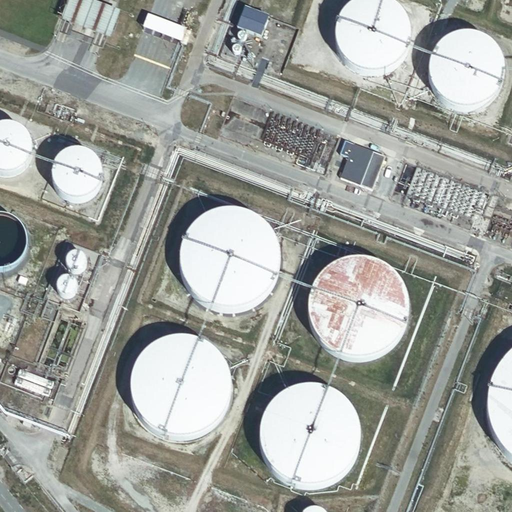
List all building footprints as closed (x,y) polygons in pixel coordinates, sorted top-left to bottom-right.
[(118,10),(92,0),(66,0),(60,17),(108,36),(118,10)] [(335,51),(338,57),(340,62),(342,64),(344,66),(347,70),(352,73),(357,76),(361,77),(365,78),(370,79),(377,78),(382,77),(390,74),(394,72),(398,69),(402,64),(406,58),(407,55),(409,50),(409,47),(410,42),(410,36),(409,33),(408,28),(405,22),(401,17),(399,15),(396,11),(389,7),(383,5),(379,4),(375,3),(367,3),(363,4),(360,5),(355,7),(352,9),(347,12),(343,16),(340,20),(339,23),(336,28),(335,33),(334,38),(334,43),(335,51)] [(268,17),(244,8),(237,26),(261,36),(268,17)] [(185,28),(147,14),(142,27),(180,41),(185,28)] [(430,87),(432,92),(432,93),(436,99),(442,105),(447,109),(451,110),(455,112),(460,113),(465,114),(468,114),(475,112),(481,110),(486,108),(489,106),(493,102),(499,95),(502,88),(503,81),(504,78),(504,72),(503,67),(501,61),(498,56),(494,50),(490,46),(486,44),(481,41),(477,40),(474,39),(470,38),(464,38),(457,39),(450,41),(444,45),(439,49),(435,54),(431,61),(430,63),(429,68),(428,73),(428,77),(429,84),(430,87)] [(22,134),(19,132),(14,130),(9,129),(4,129),(0,129),(0,181),(3,182),(9,182),(12,181),(17,179),(21,177),(24,175),(27,171),(29,169),(30,166),(32,162),(32,159),(33,154),(32,150),(30,143),(28,140),(24,136),(22,134)] [(353,148),(341,181),(372,193),(385,160),(353,148)] [(88,157),(87,157),(86,157),(83,156),(79,155),(74,155),(68,156),(64,158),(60,161),(55,166),(53,169),(52,173),(51,178),(50,181),(51,186),(52,191),(54,195),(56,199),(59,201),(61,203),(66,206),(69,207),(71,208),(76,208),(78,208),(83,208),(89,205),(93,202),(96,201),(98,198),(100,195),(102,190),(103,188),(103,184),(103,179),(102,173),(100,168),(98,165),(96,162),(91,159),(88,157)] [(182,281),(184,286),(185,287),(188,293),(190,296),(193,299),(198,304),(202,307),(206,309),(210,311),(215,313),(224,315),(228,315),(234,315),(240,314),(244,313),(252,310),(257,307),(260,305),(264,301),(267,298),(271,293),(275,286),(278,277),(280,268),(279,260),(278,252),(276,246),(273,240),(270,235),(267,231),(262,227),(254,221),(249,219),(245,217),(241,216),(235,215),(226,215),(221,216),(217,217),(212,218),(208,220),(201,224),(196,228),(193,231),(189,236),(187,239),(184,245),(182,248),(182,251),(180,256),(180,261),(180,266),(180,275),(182,281)] [(0,219),(0,274),(10,272),(13,271),(16,269),(19,266),(20,265),(24,259),(25,257),(25,255),(26,253),(27,247),(26,245),(26,240),(25,237),(24,235),(23,233),(20,229),(17,226),(15,224),(13,223),(10,221),(5,220),(3,219),(0,219)] [(67,270),(67,271),(68,272),(69,274),(70,275),(72,276),(74,277),(78,277),(81,276),(82,275),(84,274),(85,272),(86,271),(86,268),(86,267),(86,265),(85,263),(84,261),(83,260),(79,258),(75,257),(71,259),(68,261),(67,265),(66,268),(67,270)] [(311,332),(312,336),(313,336),(315,341),(318,344),(321,348),(325,352),(330,356),(332,357),(337,360),(343,362),(346,363),(352,364),(358,364),(364,364),(369,363),(373,362),(379,360),(382,358),(387,355),(390,353),(394,350),(398,345),(400,342),(403,338),(405,333),(406,329),(407,325),(408,319),(409,315),(408,310),(407,302),(406,298),(403,290),(400,285),(397,281),(394,278),(391,275),(388,273),(382,269),(378,267),(373,265),(369,264),(364,264),(360,263),(356,263),(352,264),(347,264),(342,266),(336,268),(333,270),(327,274),(321,279),(318,283),(315,286),(312,293),(310,297),(308,304),(308,308),(308,312),(308,318),(309,327),(311,332)] [(57,293),(58,296),(59,297),(60,299),(61,300),(65,302),(67,302),(71,301),(74,299),(75,298),(76,295),(77,291),(76,288),(75,286),(73,284),(70,282),(68,282),(66,282),(64,282),(62,283),(60,285),(59,286),(57,289),(57,290),(57,293)] [(184,444),(188,443),(195,442),(201,440),(206,438),(210,435),(214,432),(219,427),(224,421),(228,414),(230,409),(231,404),(232,397),(232,390),(230,381),(229,375),(225,368),(222,363),(218,359),(212,353),(203,348),(199,347),(196,345),(190,344),(186,344),(177,344),(168,346),(162,348),(155,351),(152,354),(147,358),(145,361),(141,365),(136,373),(134,379),(133,384),(132,388),(132,392),(132,400),(134,406),(136,414),(139,420),(141,423),(146,429),(151,433),(154,435),(161,439),(168,442),(174,443),(178,444),(184,444)] [(511,356),(511,358),(504,364),(501,368),(499,371),(497,374),(493,382),(490,390),(488,396),(487,407),(487,416),(488,423),(490,431),(492,437),(494,440),(498,448),(501,452),(505,457),(511,462),(511,463),(511,356)] [(263,427),(262,430),(261,433),(261,442),(261,449),(262,453),(263,457),(265,462),(267,467),(269,470),(274,476),(279,481),(282,483),(287,486),(291,488),(298,491),(305,492),(310,492),(315,492),(319,491),(323,491),(329,489),(337,485),(343,481),(344,479),(348,475),(353,470),(356,463),(358,458),(360,452),(361,445),(361,438),(360,431),(357,424),(354,416),(350,411),(347,408),(341,402),(338,400),(333,397),(328,395),(323,393),(316,392),(312,392),(306,392),(302,393),(297,394),(293,395),(286,398),(280,402),(276,406),(273,410),(269,414),(267,417),(265,422),(263,427)] [(25,419),(22,426),(30,429),(33,422),(25,419)]
